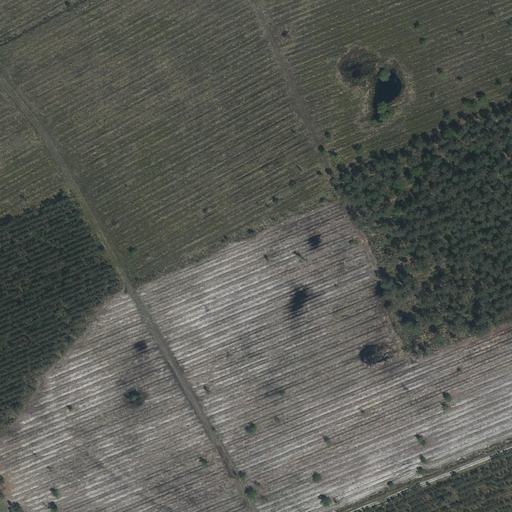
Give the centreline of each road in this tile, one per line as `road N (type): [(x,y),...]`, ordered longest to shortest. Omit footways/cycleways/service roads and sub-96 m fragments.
road 1 (track): [(253,511),(127,273),(0,78)]
road 2 (track): [(358,511),(511,449)]
